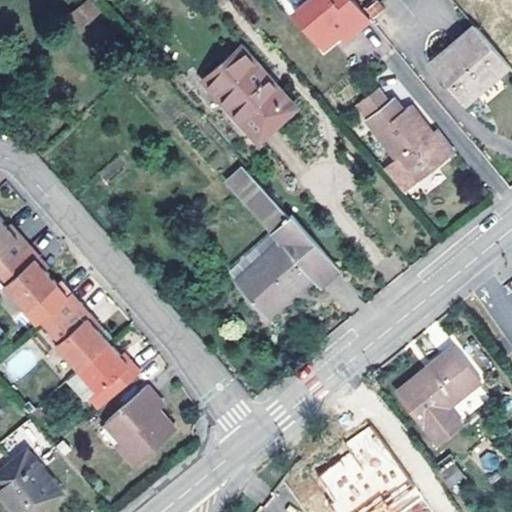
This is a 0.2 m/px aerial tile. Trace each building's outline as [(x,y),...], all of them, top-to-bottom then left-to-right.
[(91,0),(86,0),(67,14),(80,31),(102,14),(91,0)] [(358,9),(349,0),(305,0),(288,14),(319,49),(334,36),(348,24),(353,30),(366,19),(358,9)] [(339,42),(353,30),(348,24),(334,36),(339,42)] [(507,63),(475,24),(428,64),(461,103),(507,63)] [(239,45),(201,79),(255,141),(293,107),(239,45)] [(396,157),(382,168),(403,193),(415,183),(449,156),(432,133),(409,102),(401,109),(392,96),(388,98),(377,84),(358,98),(370,114),(365,117),(396,157)] [(436,130),(432,133),(449,156),(454,152),(436,130)] [(246,206),(263,191),(247,173),(229,188),(246,206)] [(263,191),(246,206),(269,231),(286,216),(263,191)] [(286,216),(269,231),(229,267),(236,276),(233,279),(265,315),(310,276),(308,273),(326,258),(288,215),(286,216)] [(7,223),(2,227),(12,239),(17,235),(7,223)] [(2,227),(0,225),(0,266),(25,245),(17,235),(12,239),(2,227)] [(52,284),(39,269),(29,259),(34,255),(25,245),(0,266),(0,288),(21,311),(52,284)] [(29,259),(39,269),(43,265),(34,255),(29,259)] [(308,273),(310,276),(318,286),(338,270),(326,258),(308,273)] [(75,368),(106,341),(84,315),(87,312),(79,302),(47,330),(56,340),(53,343),(75,368)] [(0,364),(12,379),(43,353),(31,338),(0,363),(0,364)] [(89,394),(98,404),(138,369),(128,358),(123,361),(106,341),(75,368),(94,389),(89,394)] [(445,408),(470,389),(480,381),(452,344),(396,390),(438,443),(459,426),(458,424),(445,408)] [(144,384),(105,417),(120,435),(117,437),(136,460),(174,426),(162,412),(157,416),(152,410),(157,406),(161,403),(144,384)] [(482,405),(470,389),(445,408),(458,424),(482,405)] [(162,412),(157,406),(152,410),(157,416),(162,412)] [(386,504),(413,485),(371,425),(348,441),(354,449),(320,472),(337,496),(331,500),(338,511),(366,511),(383,500),(386,504)] [(26,446),(0,467),(0,496),(13,511),(37,511),(62,492),(26,446)] [(460,465),(442,468),(446,485),(463,481),(460,465)]
